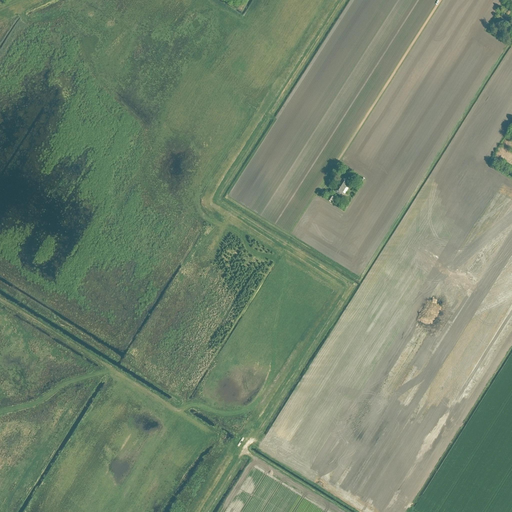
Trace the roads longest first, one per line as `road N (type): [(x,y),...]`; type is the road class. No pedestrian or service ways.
road 1 (track): [(342,0),(218,198),(348,288),(205,511)]
road 2 (track): [(342,511),(112,370)]
road 3 (track): [(440,0),(336,163)]
road 4 (track): [(112,370),(0,299)]
road 5 (track): [(0,413),(112,370)]
